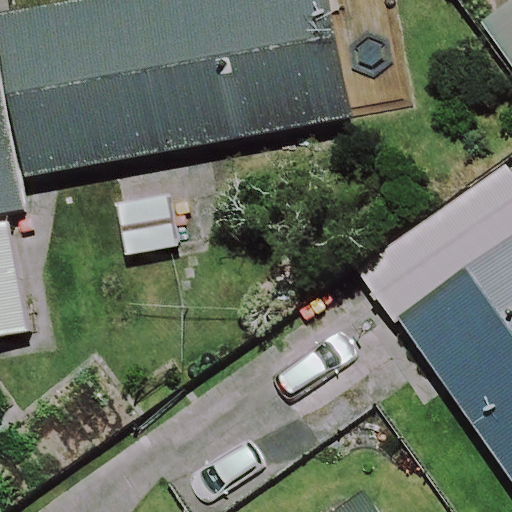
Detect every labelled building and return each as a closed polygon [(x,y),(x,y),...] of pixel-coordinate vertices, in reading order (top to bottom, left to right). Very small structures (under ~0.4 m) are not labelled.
[(0,35),(0,347),(26,343),(6,228),(31,223),(24,182),(349,126),(339,66),(385,58),(375,0),(134,0),(1,23),(4,35),(0,35)] [(511,9),(482,32),(511,72),(511,9)] [(511,178),(506,170),(363,275),(511,477),(511,178)] [(96,358),(0,425),(0,511),(11,511),(140,421),(96,358)] [(373,511),(366,501),(350,511),(373,511)]
